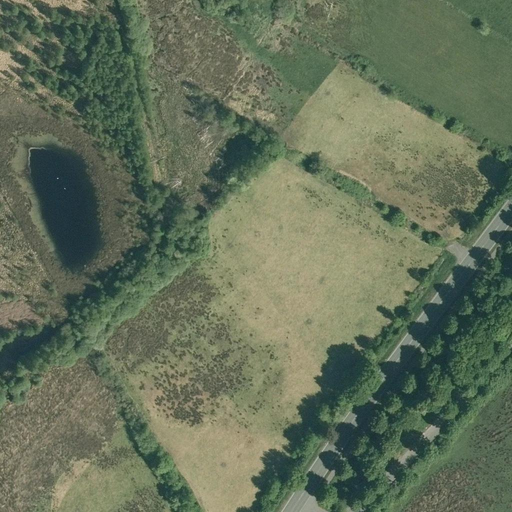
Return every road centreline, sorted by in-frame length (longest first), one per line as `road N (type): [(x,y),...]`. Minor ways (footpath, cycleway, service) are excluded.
road 1 (primary): [(293,499),(511,199)]
road 2 (unclassified): [(511,338),(347,511)]
